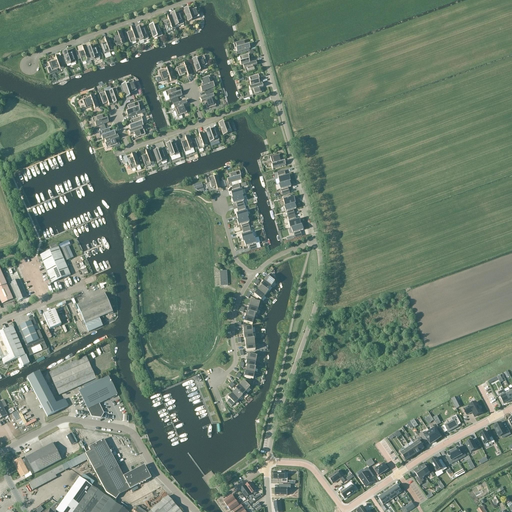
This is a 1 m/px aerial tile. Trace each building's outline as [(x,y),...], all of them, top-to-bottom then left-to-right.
[(187,8),(183,10),(188,22),(192,21),(192,20),(194,19),(199,17),(196,9),(191,10),(191,11),(189,12),(187,8)] [(174,13),(170,14),(171,16),(175,27),(178,26),(179,27),(180,26),(181,27),(184,26),(183,25),(184,25),(184,24),(183,21),(180,14),(176,16),(176,17),(175,17),(174,13)] [(165,26),(162,26),(163,30),(166,29),(167,33),(171,32),(172,31),(173,34),(177,32),(176,29),(175,27),(171,16),(167,18),(169,22),(168,22),(167,21),(163,22),(165,26)] [(153,25),(149,26),(153,39),(157,38),(157,39),(159,38),(163,37),(159,26),(155,27),(155,28),(154,29),(153,25)] [(131,32),(127,33),(131,44),(136,42),(135,41),(139,40),(135,29),(134,27),(131,28),(132,32),(131,33),(131,32)] [(140,32),(139,28),(135,29),(139,40),(139,42),(143,41),(149,40),(147,35),(150,34),(149,32),(146,33),(145,29),(141,30),(141,31),(140,32)] [(118,38),(117,37),(113,38),(117,49),(118,49),(121,48),(121,47),(122,47),(122,46),(126,45),(125,42),(127,42),(125,37),(123,37),(121,32),(117,33),(119,37),(118,38)] [(105,43),(101,45),(103,52),(102,52),(104,55),(105,55),(108,54),(110,53),(109,52),(113,51),(113,50),(115,50),(112,43),(111,38),(109,39),(108,38),(105,40),(106,44),(105,44),(105,43)] [(244,41),(233,44),(235,49),(236,49),(237,52),(236,53),(237,55),(250,51),(249,49),(250,49),(249,45),(245,46),(244,45),(245,45),(244,41)] [(82,51),(78,53),(82,63),(86,62),(87,61),(90,59),(86,48),(87,48),(86,47),(82,48),(83,52),(82,52),(82,51)] [(87,48),(86,48),(90,59),(91,61),(94,60),(95,61),(96,60),(97,61),(100,60),(99,59),(100,59),(100,58),(101,58),(99,55),(101,54),(100,51),(97,52),(96,48),(92,50),(93,51),(92,51),(90,47),(87,48)] [(64,58),(62,59),(65,65),(67,65),(67,66),(70,64),(71,65),(72,65),(76,63),(72,53),(68,54),(69,55),(68,55),(66,51),(62,53),(64,58)] [(241,66),(243,66),(250,64),(250,63),(248,59),(249,58),(248,55),(239,57),(240,61),(241,62),(240,62),(241,66)] [(54,61),(49,63),(52,72),(53,73),(57,71),(57,70),(60,69),(60,70),(64,69),(63,66),(65,65),(62,59),(60,59),(59,56),(55,57),(57,61),(54,62),(54,61)] [(192,60),(197,73),(200,71),(199,67),(201,67),(202,68),(207,66),(205,60),(206,60),(205,57),(204,57),(203,57),(203,56),(198,58),(199,59),(196,60),(196,59),(192,60)] [(256,62),(250,63),(250,64),(243,66),(244,69),(245,69),(245,70),(246,74),(255,72),(254,68),(253,68),(253,67),(257,66),(256,62)] [(192,76),(192,75),(194,74),(192,68),(190,69),(188,63),(184,65),(184,66),(176,68),(176,69),(177,72),(178,72),(179,77),(185,75),(185,74),(187,73),(188,77),(192,76)] [(159,73),(162,82),(167,80),(167,79),(169,78),(171,82),(175,81),(170,68),(166,69),(166,70),(164,71),(163,70),(159,72),(159,73)] [(249,78),(248,78),(249,82),(250,81),(250,82),(251,83),(250,83),(251,87),(260,84),(259,81),(258,80),(259,79),(258,75),(249,78)] [(206,78),(201,80),(203,85),(204,85),(204,87),(200,88),(202,92),(215,88),(213,84),(212,84),(209,76),(209,77),(208,76),(205,77),(206,78)] [(125,84),(121,86),(126,98),(130,97),(128,93),(131,92),(131,93),(136,91),(133,82),(126,85),(125,84)] [(262,84),(260,84),(251,87),(249,87),(250,91),(251,91),(251,92),(252,96),(261,93),(260,89),(259,90),(259,89),(263,88),(262,84)] [(112,91),(108,92),(113,105),(116,104),(115,100),(116,99),(116,100),(120,99),(116,88),(111,90),(112,91)] [(177,98),(182,96),(181,92),(177,94),(176,93),(177,92),(176,89),(169,91),(168,90),(165,91),(166,92),(165,92),(166,96),(167,96),(167,98),(168,97),(169,101),(170,101),(171,100),(172,103),(173,102),(178,101),(177,98)] [(99,94),(103,105),(107,104),(107,103),(108,102),(109,106),(113,105),(108,92),(105,93),(104,93),(99,94)] [(213,94),(200,99),(201,103),(205,101),(206,104),(205,104),(207,110),(212,108),(213,108),(216,107),(215,107),(216,106),(217,106),(215,101),(214,101),(213,99),(214,98),(213,94)] [(90,98),(83,101),(86,109),(91,107),(91,106),(93,106),(95,110),(99,108),(98,105),(100,105),(98,99),(96,100),(94,96),(90,97),(90,98)] [(184,108),(183,106),(187,105),(186,101),(179,103),(178,101),(173,102),(174,105),(173,105),(174,109),(175,109),(176,112),(175,112),(177,116),(178,116),(178,117),(179,117),(182,116),(182,115),(187,114),(185,108),(184,108)] [(133,117),(141,114),(140,112),(139,108),(140,108),(139,106),(138,102),(127,106),(128,110),(129,110),(130,111),(126,112),(127,116),(132,114),(133,117)] [(102,115),(92,119),(94,124),(95,124),(96,127),(100,126),(101,128),(105,127),(104,125),(109,123),(107,119),(103,120),(103,119),(104,119),(102,115)] [(129,127),(130,131),(141,127),(143,126),(142,123),(143,122),(142,121),(141,117),(130,121),(132,125),(133,125),(133,126),(129,127)] [(223,122),(219,123),(223,136),(227,135),(227,134),(228,133),(232,132),(229,123),(225,125),(225,126),(224,126),(223,122)] [(102,131),(99,132),(101,138),(101,137),(103,141),(105,140),(115,136),(114,132),(110,134),(110,133),(111,132),(109,129),(106,130),(105,127),(101,128),(102,131)] [(143,130),(141,127),(130,131),(128,131),(130,135),(134,134),(134,135),(133,135),(135,139),(145,135),(144,131),(143,130)] [(219,141),(218,137),(220,136),(219,132),(216,133),(215,130),(211,131),(212,132),(210,133),(209,129),(205,131),(210,143),(213,142),(214,143),(215,142),(219,141)] [(207,146),(203,134),(199,135),(200,139),(199,139),(199,138),(195,140),(199,150),(203,149),(204,148),(207,146)] [(119,139),(117,135),(115,136),(105,140),(106,143),(105,144),(107,149),(112,147),(113,150),(115,149),(114,146),(117,145),(116,141),(115,142),(115,141),(119,139)] [(181,143),(185,153),(189,152),(190,151),(193,149),(192,144),(193,144),(192,139),(190,140),(189,136),(185,138),(186,142),(185,142),(185,141),(181,143)] [(174,157),(180,155),(176,144),(172,146),(172,147),(171,147),(170,143),(166,145),(167,148),(166,149),(168,155),(169,154),(170,157),(174,156),(174,157)] [(163,163),(167,162),(163,151),(159,152),(159,153),(158,154),(157,150),(153,151),(158,164),(161,163),(162,164),(163,163)] [(154,163),(149,151),(145,152),(147,156),(146,156),(145,155),(141,157),(145,167),(149,166),(150,165),(154,163)] [(129,163),(126,164),(127,167),(130,166),(130,167),(129,167),(130,170),(131,170),(135,169),(136,168),(140,166),(135,153),(131,155),(133,159),(132,159),(131,158),(127,160),(129,163)] [(279,155),(270,157),(272,165),(271,165),(273,169),(286,166),(284,162),(280,163),(280,161),(281,160),(279,155)] [(231,179),(227,180),(228,184),(238,181),(239,184),(242,183),(241,181),(240,177),(241,177),(241,175),(240,171),(239,171),(236,172),(229,174),(230,178),(231,178),(231,179)] [(284,171),(277,173),(279,179),(278,179),(279,184),(279,185),(289,182),(290,182),(288,176),(286,177),(284,171)] [(207,184),(210,183),(211,189),(215,188),(215,187),(216,187),(217,191),(221,190),(217,176),(214,178),(213,177),(205,179),(207,184)] [(279,184),(278,185),(280,191),(281,190),(282,195),(290,193),(288,188),(291,187),(289,182),(279,185),(279,184)] [(195,190),(200,192),(203,191),(201,184),(194,186),(195,190)] [(233,193),(231,193),(232,199),(242,196),(243,196),(241,190),(240,190),(239,186),(239,185),(237,186),(237,187),(237,188),(233,190),(233,192),(233,193)] [(232,199),(231,199),(233,205),(236,204),(237,209),(244,207),(243,202),(244,202),(242,196),(232,199)] [(284,201),(283,201),(284,206),(285,206),(294,204),(295,204),(294,198),(291,199),(290,196),(283,198),(284,201)] [(284,206),(284,207),(285,212),(286,212),(288,217),(295,215),(293,210),(296,209),(294,204),(285,206),(284,206)] [(239,214),(236,215),(237,220),(238,220),(247,218),(248,218),(247,212),(246,212),(244,207),(237,209),(239,214)] [(295,215),(288,217),(289,223),(288,223),(290,229),(291,228),(300,225),(299,220),(296,221),(295,215)] [(237,220),(238,226),(241,226),(242,231),(249,228),(248,223),(249,223),(247,218),(238,220),(237,220)] [(300,225),(291,228),(292,234),(293,234),(295,239),(297,238),(296,235),(301,234),(300,231),(303,231),(301,225),(300,225)] [(244,236),(241,236),(243,242),(244,242),(253,239),(252,233),(251,234),(249,228),(242,231),(244,236)] [(253,239),(244,242),(245,247),(248,247),(249,249),(251,248),(252,251),(257,249),(255,244),(256,244),(254,238),(253,239)] [(52,251),(40,256),(37,257),(39,261),(42,260),(52,284),(70,276),(58,248),(57,249),(52,251)] [(71,259),(65,248),(61,249),(67,261),(71,259)] [(0,299),(2,304),(13,299),(0,270),(0,299)] [(267,277),(264,281),(271,287),(274,283),(273,282),(275,279),(270,275),(268,278),(267,277)] [(11,283),(19,302),(27,299),(19,280),(11,283)] [(264,281),(260,286),(268,292),(267,291),(271,287),(264,281)] [(261,287),(257,291),(264,297),(268,292),(260,286),(261,287)] [(264,297),(257,291),(254,295),(261,301),(264,297)] [(77,306),(89,333),(103,327),(99,318),(108,315),(109,316),(113,314),(105,294),(77,306)] [(251,301),(249,307),(258,309),(259,304),(251,301)] [(55,310),(43,315),(50,330),(61,325),(55,310)] [(254,320),(245,317),(243,323),(252,325),(254,320)] [(27,343),(25,344),(23,345),(28,357),(33,355),(31,350),(40,346),(42,351),(47,349),(39,331),(35,333),(33,327),(36,325),(33,318),(29,319),(30,322),(20,327),(27,343)] [(0,360),(2,360),(4,365),(20,358),(23,367),(29,364),(26,356),(25,356),(13,328),(0,333),(0,360)] [(50,374),(59,396),(96,379),(86,358),(50,374)] [(90,362),(93,368),(99,366),(96,360),(90,362)] [(39,372),(27,379),(47,418),(68,407),(65,400),(56,404),(39,372)] [(108,377),(79,392),(91,417),(101,418),(103,414),(99,404),(117,395),(108,377)] [(239,386),(245,392),(250,388),(243,382),(239,386)] [(239,386),(235,390),(242,397),(243,398),(247,394),(245,392),(239,386)] [(236,390),(232,394),(238,401),(242,397),(235,390),(236,390)] [(503,390),(498,393),(504,405),(509,402),(505,394),(503,390)] [(238,401),(232,394),(228,398),(229,400),(227,402),(231,407),(234,405),(238,401)] [(469,407),(464,409),(467,415),(472,413),(474,417),(482,413),(476,402),(469,406),(469,407)] [(456,427),(458,426),(461,424),(456,416),(451,419),(452,421),(444,426),(448,432),(456,428),(456,427)] [(501,423),(494,427),(499,437),(501,436),(506,434),(507,436),(511,435),(508,429),(505,430),(501,423)] [(432,429),(429,431),(429,432),(430,432),(436,441),(441,438),(432,426),(430,427),(432,429)] [(66,434),(70,445),(76,443),(72,431),(66,434)] [(422,432),(419,435),(422,439),(426,437),(430,445),(436,441),(430,432),(429,432),(424,436),(422,432)] [(486,432),(480,435),(485,445),(489,443),(490,445),(495,443),(492,438),(489,439),(486,432)] [(420,438),(413,442),(420,452),(424,449),(422,445),(424,444),(420,438)] [(111,454),(104,440),(88,448),(90,452),(85,454),(104,490),(106,493),(116,500),(119,496),(150,479),(146,472),(147,472),(145,467),(140,470),(139,469),(137,468),(136,471),(133,472),(124,477),(113,457),(116,455),(115,452),(111,454)] [(472,440),(466,443),(471,452),(477,449),(472,440)] [(420,452),(413,442),(413,443),(414,445),(410,448),(415,455),(420,452)] [(20,459),(13,463),(21,477),(30,472),(32,475),(34,473),(35,474),(61,460),(57,453),(60,452),(55,443),(26,458),(24,460),(25,463),(23,464),(20,459)] [(415,455),(410,448),(405,451),(410,458),(415,455)] [(466,456),(462,449),(459,450),(458,448),(452,451),(458,461),(466,456)] [(410,458),(405,451),(401,454),(403,458),(405,462),(410,458)] [(448,456),(446,458),(450,465),(458,461),(452,451),(447,454),(448,456)] [(436,458),(430,462),(437,472),(435,474),(438,477),(443,474),(442,472),(447,469),(443,462),(440,464),(439,461),(436,458)] [(374,468),(379,476),(388,470),(384,464),(377,469),(376,467),(374,468)] [(421,468),(419,469),(425,477),(430,473),(432,477),(435,476),(431,471),(429,472),(424,465),(421,467),(421,468)] [(65,471),(62,466),(29,484),(33,491),(56,478),(55,476),(65,471)] [(365,472),(359,477),(366,487),(373,482),(371,479),(371,478),(370,477),(373,476),(367,468),(364,470),(365,472)] [(425,477),(419,469),(418,470),(417,469),(414,471),(419,479),(417,481),(420,486),(423,484),(422,483),(424,481),(422,479),(425,477)] [(274,472),(274,479),(282,480),(282,483),(288,483),(288,480),(285,479),(285,474),(285,473),(274,472)] [(337,472),(329,478),(333,484),(340,479),(343,483),(345,481),(342,477),(341,477),(337,472)] [(80,478),(60,506),(56,511),(57,511),(92,511),(104,496),(91,487),(94,483),(86,477),(83,481),(80,478)] [(230,477),(223,482),(226,487),(228,485),(227,483),(232,479),(230,477)] [(346,490),(341,494),(345,499),(355,492),(358,489),(355,486),(354,487),(351,482),(344,487),(346,490)] [(250,483),(245,486),(252,495),(254,493),(255,495),(257,494),(255,492),(256,491),(250,483)] [(275,488),(275,495),(287,496),(288,492),(291,492),(291,486),(283,485),(283,489),(275,488)] [(397,485),(391,489),(397,496),(402,492),(399,489),(397,485)] [(252,499),(251,498),(250,496),(252,495),(245,486),(241,490),(247,498),(248,497),(249,500),(250,501),(252,499)] [(391,489),(387,491),(392,499),(397,496),(391,489)] [(387,491),(383,494),(388,502),(392,499),(387,491)] [(383,494),(378,498),(381,502),(383,505),(388,502),(383,494)] [(224,502),(227,506),(236,500),(234,498),(236,497),(235,495),(233,496),(232,496),(224,502)] [(126,511),(104,496),(92,511),(126,511)] [(180,511),(168,497),(150,511),(180,511)] [(497,504),(501,502),(498,497),(494,499),(494,500),(492,501),(494,505),(497,503),(497,504)] [(227,506),(231,511),(239,505),(238,504),(241,503),(239,501),(237,502),(236,500),(227,506)] [(55,511),(56,511),(60,506),(57,503),(47,511),(55,511)] [(405,508),(407,511),(408,511),(415,508),(412,503),(405,508)]
